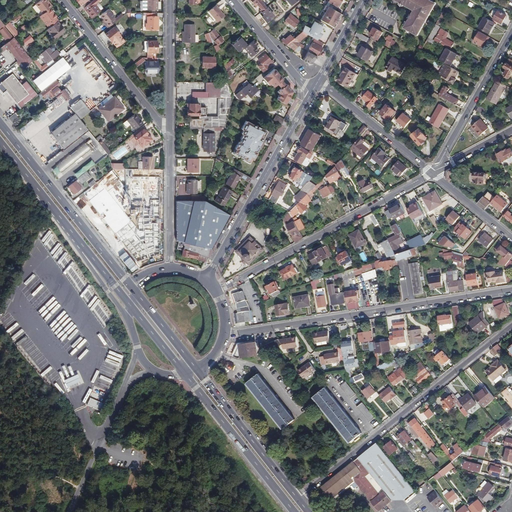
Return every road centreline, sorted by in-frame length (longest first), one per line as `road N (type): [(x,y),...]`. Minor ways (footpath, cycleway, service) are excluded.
road 1 (residential): [(511,290),(224,334)]
road 2 (residential): [(298,498),(511,326)]
road 3 (tertiary): [(432,172),(217,290)]
road 4 (secondary): [(311,93),(206,277)]
road 5 (primary): [(130,288),(0,124)]
road 6 (primary): [(185,374),(294,511)]
road 7 (residential): [(169,126),(62,0)]
road 8 (primary): [(298,498),(196,369)]
road 9 (residential): [(511,33),(438,169)]
road 10 (tertiary): [(318,80),(432,172)]
road 11 (residential): [(169,267),(169,126)]
road 12 (primary): [(0,143),(88,253)]
road 13 (unclassified): [(125,384),(67,511)]
road 14 (residential): [(169,126),(170,0)]
road 15 (residential): [(232,0),(311,93)]
